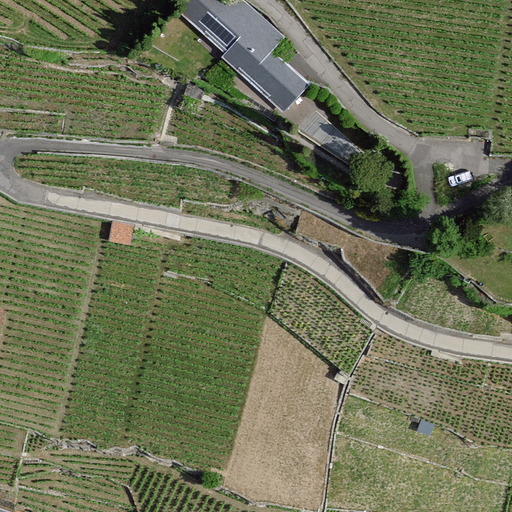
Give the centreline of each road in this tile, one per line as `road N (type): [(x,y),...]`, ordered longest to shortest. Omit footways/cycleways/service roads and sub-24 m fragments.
road 1 (unclassified): [(0,178),(31,192),(289,247),(415,332),(511,351)]
road 2 (unclassified): [(447,184),(378,214),(339,209),(175,143),(0,134)]
road 3 (unclassified): [(447,184),(413,148),(352,112),(254,0)]
